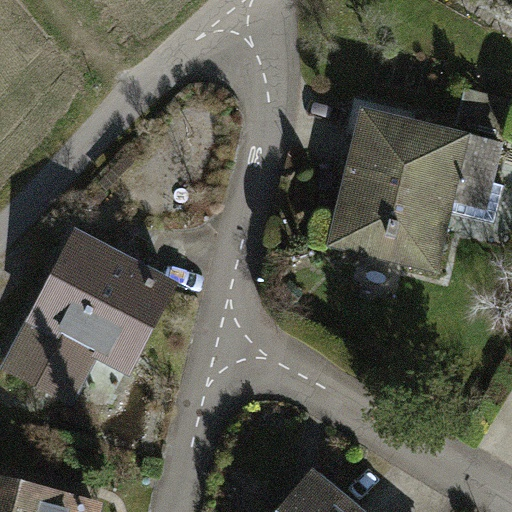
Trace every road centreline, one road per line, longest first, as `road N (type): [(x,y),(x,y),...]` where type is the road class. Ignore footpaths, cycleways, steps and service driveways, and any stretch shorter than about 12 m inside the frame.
road 1 (residential): [(215,347),(268,113),(268,77),(233,9)]
road 2 (residential): [(215,347),(254,352),(511,498)]
road 3 (residential): [(0,235),(135,87),(233,9)]
road 4 (residential): [(170,511),(215,347)]
